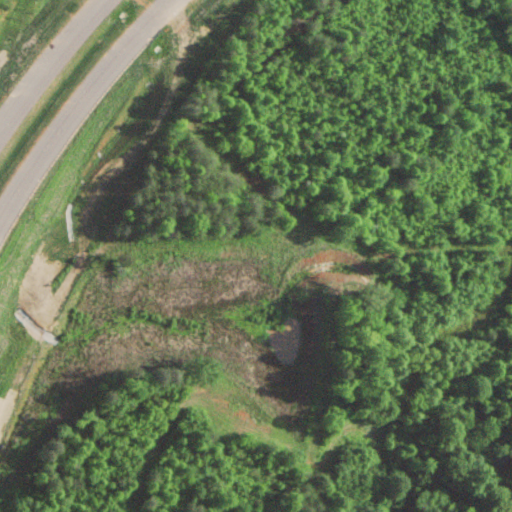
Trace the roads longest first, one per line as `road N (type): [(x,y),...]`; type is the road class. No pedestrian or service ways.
road 1 (motorway): [(0,210),(69,111),(169,0)]
road 2 (motorway): [(108,0),(0,131)]
